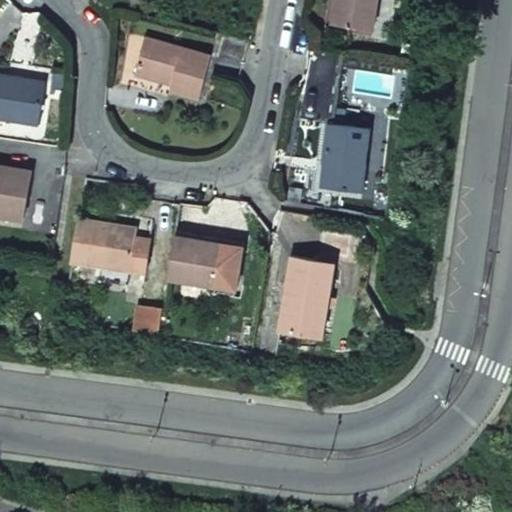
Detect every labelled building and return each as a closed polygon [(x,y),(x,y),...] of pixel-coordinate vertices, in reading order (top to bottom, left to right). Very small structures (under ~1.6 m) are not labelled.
[(337,0),(334,22),(374,29),(378,0),(337,0)] [(155,77),(173,81),(170,90),(201,98),(212,55),(145,38),(136,72),(155,77)] [(0,116),(40,123),(46,86),(21,81),(22,77),(5,74),(0,72),(0,116)] [(47,81),(22,77),(21,81),(46,86),(47,81)] [(363,191),(370,129),(329,125),(327,144),(324,163),(330,164),(327,187),(363,191)] [(0,214),(24,218),(28,195),(32,171),(0,165),(0,214)] [(74,261),(131,270),(146,272),(151,239),(137,237),(122,235),(124,225),(102,221),(80,218),(74,261)] [(122,235),(137,237),(138,227),(124,225),(122,235)] [(177,231),(170,277),(217,285),(237,288),(244,247),(217,242),(191,238),(192,233),(177,231)] [(322,324),(333,262),(312,258),(291,255),(278,327),(300,331),(302,320),(322,324)] [(300,331),(320,335),(322,324),(302,320),(300,331)]
